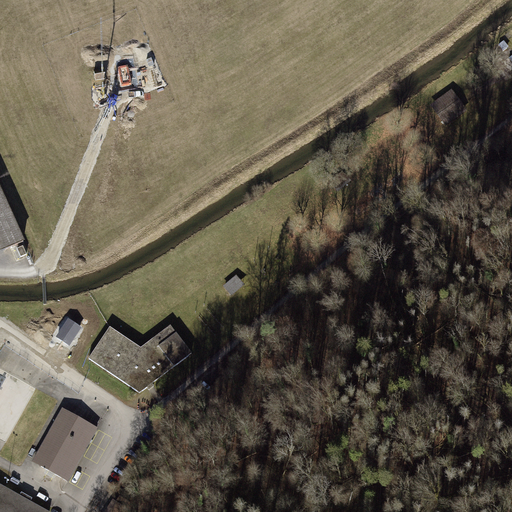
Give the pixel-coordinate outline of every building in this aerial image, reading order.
[(103,72),(92,73),(94,83),(105,82),(103,72)] [(456,89),(432,102),(445,125),(469,112),(456,89)] [(0,188),(0,253),(24,243),(0,188)] [(237,276),(225,286),(234,298),(246,288),(237,276)] [(83,332),(71,323),(62,335),(75,344),(83,332)] [(142,349),(110,328),(90,360),(141,393),(193,355),(172,327),(142,349)] [(98,428),(61,409),(32,463),(69,483),(98,428)] [(46,511),(0,487),(0,511),(46,511)] [(118,499),(110,511),(122,511),(127,505),(118,499)]
